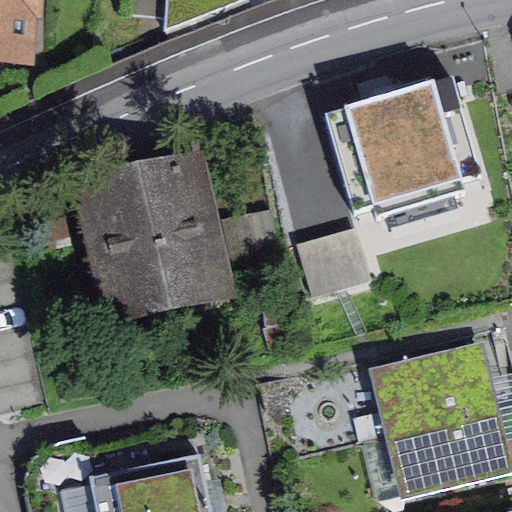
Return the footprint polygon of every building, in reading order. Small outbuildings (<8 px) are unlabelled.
[(0,0),(0,62),(50,64),(53,0),(0,0)] [(172,0),(171,31),(247,2),(247,0),(172,0)] [(452,69),(328,105),(366,234),(490,197),(452,69)] [(201,164),(82,190),(111,318),(230,292),(201,164)] [(300,237),(318,297),(378,279),(360,219),(300,237)] [(480,350),(380,374),(395,436),(495,412),(480,350)] [(495,412),(395,436),(411,500),(511,476),(495,412)] [(201,459),(90,482),(96,511),(192,511),(211,508),(201,459)]
